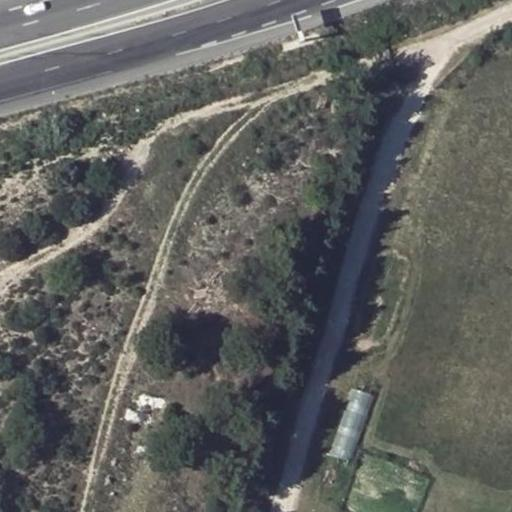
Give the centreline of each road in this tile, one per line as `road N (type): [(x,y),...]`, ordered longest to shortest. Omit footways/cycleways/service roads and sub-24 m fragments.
road 1 (track): [(86,511),(149,281),(211,146),(291,85),(443,43)]
road 2 (track): [(511,18),(443,43),(329,305),(290,511)]
road 3 (trunk): [(0,87),(293,0)]
